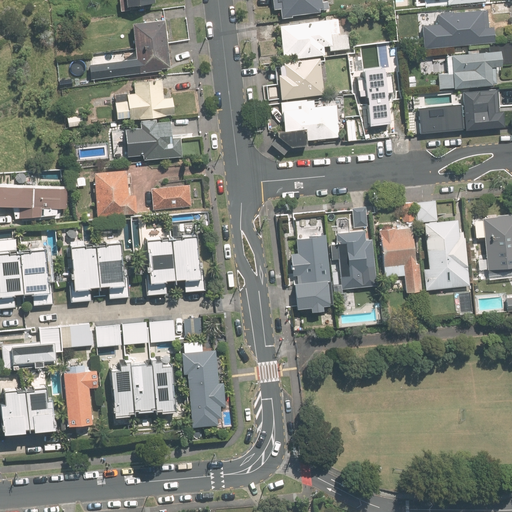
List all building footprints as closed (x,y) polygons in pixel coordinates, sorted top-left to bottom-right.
[(321,13),(319,0),(275,0),(276,8),(282,8),(283,17),(321,13)] [(491,3),(492,17),(507,15),(506,2),(491,3)] [(428,48),(495,41),(494,27),(488,27),(486,9),(438,14),(439,22),(425,24),(428,48)] [(163,70),(162,68),(171,67),(166,18),(134,22),(138,58),(90,64),(92,79),(163,70)] [(350,49),(348,34),(331,36),(329,19),(281,25),(285,54),(296,52),(297,58),(326,55),(325,49),(330,49),(330,51),(350,49)] [(441,90),(497,83),(495,66),(503,65),(502,49),(453,54),(455,73),(439,75),(441,90)] [(284,98),(324,93),(320,57),(285,61),(287,74),(281,75),(284,98)] [(391,73),(356,77),(358,96),(364,95),(367,122),(388,120),(385,93),(393,92),(391,73)] [(165,97),(163,77),(135,80),(136,92),(129,93),(131,119),(175,114),(173,96),(165,97)] [(466,128),(504,124),(503,110),(499,110),(497,89),(453,93),(457,126),(466,125),(466,128)] [(341,135),(338,104),(283,110),(285,130),(307,127),(307,133),(308,139),(341,135)] [(420,110),(407,111),(409,134),(422,133),(420,110)] [(182,136),(173,137),(171,120),(158,122),(157,118),(140,120),(142,140),(138,140),(140,159),(184,154),(182,136)] [(354,120),(346,121),(348,139),(356,138),(354,120)] [(306,134),(306,129),(284,132),(277,132),(278,137),(290,147),(308,145),(306,134)] [(94,172),(98,216),(137,213),(136,193),(129,194),(127,169),(94,172)] [(68,207),(68,187),(0,184),(0,205),(13,205),(15,217),(59,213),(59,207),(68,207)] [(152,188),(154,209),(192,205),(190,184),(152,188)] [(420,221),(437,219),(435,200),(418,201),(420,221)] [(401,202),(402,221),(414,219),(413,201),(401,202)] [(354,228),(368,226),(365,205),(352,206),(354,228)] [(511,212),(483,215),(489,269),(511,266),(511,212)] [(463,218),(425,222),(430,267),(424,267),(426,289),(470,284),(463,218)] [(380,229),(384,276),(404,274),(406,290),(421,289),(414,225),(380,229)] [(371,237),(366,237),(365,228),(359,229),(336,231),(342,287),(364,285),(363,273),(375,272),(371,237)] [(197,232),(172,235),(177,280),(202,278),(197,232)] [(298,281),(295,281),(298,305),(304,305),(312,304),(313,309),(324,308),(324,303),(333,302),(330,277),(326,233),(297,236),(298,251),(291,252),(294,274),(298,274),(298,281)] [(172,235),(147,237),(152,283),(177,280),(172,235)] [(121,239),(96,242),(101,288),(126,285),(121,239)] [(96,242),(71,245),(76,290),(101,288),(96,242)] [(46,245),(21,248),(25,293),(50,291),(46,245)] [(21,248),(0,249),(0,292),(0,296),(25,293),(21,248)] [(204,316),(184,318),(185,337),(206,335),(204,316)] [(175,340),(174,319),(150,321),(151,342),(175,340)] [(148,342),(147,321),(123,323),(124,344),(148,342)] [(90,322),(70,324),(72,347),(93,345),(92,330),(90,330),(90,322)] [(121,344),(120,324),(96,326),(98,346),(121,344)] [(40,328),(41,343),(13,345),(14,364),(57,361),(56,350),(62,350),(60,326),(40,328)] [(193,426),(220,424),(219,417),(222,417),(221,404),(225,403),(223,381),(219,382),(217,349),(184,352),(186,373),(189,373),(193,426)] [(156,412),(177,409),(171,358),(151,361),(156,412)] [(136,414),(156,412),(151,361),(131,363),(136,414)] [(116,416),(136,414),(131,363),(110,365),(116,416)] [(65,371),(70,425),(94,422),(90,386),(98,385),(97,368),(65,371)] [(31,429),(56,427),(52,384),(27,386),(31,429)] [(7,432),(31,429),(27,386),(3,388),(7,432)]
